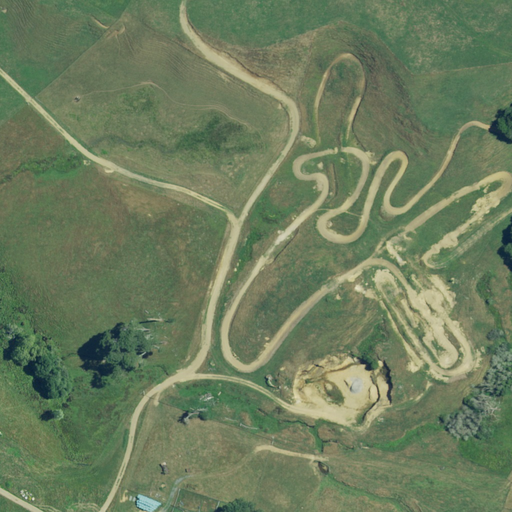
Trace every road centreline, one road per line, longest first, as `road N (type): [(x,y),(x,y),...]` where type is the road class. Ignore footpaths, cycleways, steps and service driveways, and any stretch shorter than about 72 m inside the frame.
road 1 (track): [(197,366),(217,270),(292,136),(292,118),(282,97),(195,41),(182,16),(185,0)]
road 2 (track): [(511,475),(501,492),(260,448),(235,468),(170,481)]
road 3 (track): [(235,231),(223,208),(101,163),(0,73)]
road 4 (track): [(170,378),(217,377),(322,414)]
